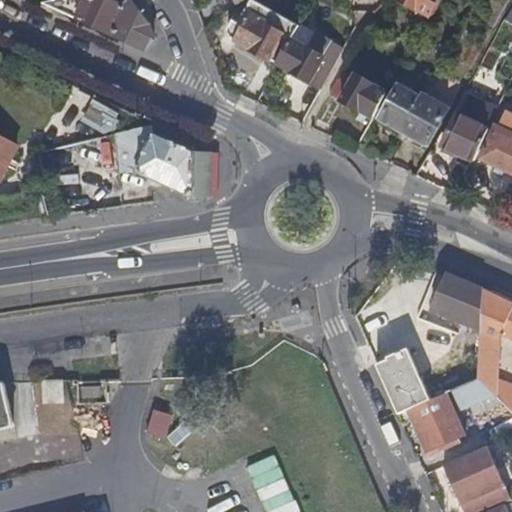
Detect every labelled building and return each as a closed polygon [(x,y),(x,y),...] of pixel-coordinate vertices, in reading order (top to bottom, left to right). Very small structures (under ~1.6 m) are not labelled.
[(125,9),(105,0),(56,0),(41,4),(113,37),(125,9)] [(145,21),(130,0),(105,0),(125,9),(113,37),(145,52),(154,42),(145,21)] [(355,14),(330,0),(313,0),(296,31),(339,52),(355,22),(355,14)] [(431,18),(440,0),(396,0),(397,0),(417,13),(418,12),(431,18)] [(267,9),(252,1),(224,15),(237,24),(239,19),(246,23),(235,41),(252,50),(250,53),(268,62),(269,60),(277,65),(290,41),(265,27),(267,24),(261,21),(267,9)] [(511,3),(503,21),(511,26),(511,25),(511,3)] [(290,41),(277,65),(291,73),(290,75),(319,92),(334,66),(290,41)] [(406,63),(402,71),(407,73),(411,66),(406,63)] [(353,107),(374,120),(388,95),(343,70),(329,96),(352,109),(353,107)] [(426,87),(432,90),(434,85),(436,86),(440,81),(428,75),(426,79),(430,81),(426,87)] [(460,96),(467,84),(462,82),(455,94),(460,96)] [(380,122),(424,148),(446,109),(422,95),(420,99),(398,88),(380,122)] [(78,120),(106,135),(118,113),(90,98),(78,120)] [(472,162),(487,128),(464,119),(466,114),(460,111),(458,116),(457,115),(442,149),(472,162)] [(153,134),(152,127),(128,132),(126,150),(142,156),(140,161),(133,158),(129,168),(193,198),(195,153),(153,134)] [(505,173),(511,175),(511,140),(494,131),(481,160),(493,166),(490,175),(501,181),(505,173)] [(0,138),(0,180),(17,147),(0,138)] [(210,153),(195,153),(193,198),(208,199),(210,153)] [(484,292),(448,278),(431,317),(437,320),(440,316),(458,324),(481,333),(484,292)] [(511,305),(484,292),(481,333),(478,382),(495,399),(501,335),(511,340),(511,305)] [(65,382),(44,382),(43,403),(64,404),(65,382)] [(0,383),(0,430),(14,427),(4,383),(0,383)] [(447,396),(427,404),(407,413),(425,454),(433,451),(436,455),(458,447),(456,442),(465,438),(447,396)] [(457,462),(435,471),(448,503),(469,496),(463,481),(465,480),(457,462)] [(461,511),(491,511),(486,501),(461,511)]
